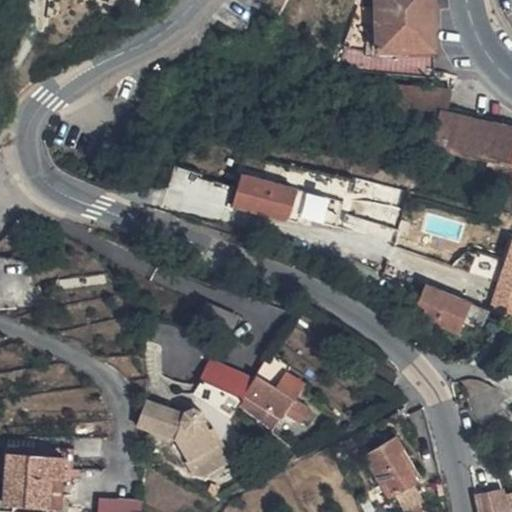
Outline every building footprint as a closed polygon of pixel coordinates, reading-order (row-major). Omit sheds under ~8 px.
[(376,0),(379,56),(439,53),(438,0),(376,0)] [(446,139),(443,152),(486,161),(493,124),(447,114),(451,91),(391,88),(388,119),(438,125),(437,137),(446,139)] [(511,128),(493,124),(486,161),(511,166),(511,128)] [(237,212),(291,224),(299,188),(245,174),(237,212)] [(193,270),(216,281),(235,272),(202,254),(193,270)] [(236,291),(244,277),(235,272),(216,281),(236,291)] [(422,326),(456,337),(467,305),(425,290),(415,314),(425,318),(422,326)] [(511,300),(497,294),(495,300),(511,305),(511,300)] [(511,317),(511,305),(495,300),(492,310),(511,317)] [(485,312),(467,305),(456,337),(475,345),(485,312)] [(511,323),(511,317),(492,310),(491,314),(511,323)] [(231,332),(213,323),(202,344),(220,353),(231,332)] [(369,373),(396,392),(399,371),(377,358),(369,373)] [(249,400),(258,386),(214,365),(203,386),(248,402),(249,400)] [(306,388),(271,367),(263,378),(297,401),(306,388)] [(297,401),(263,378),(258,386),(249,400),(282,423),(289,414),(297,401)] [(487,392),(470,382),(464,386),(481,427),(498,421),(487,392)] [(270,437),(282,423),(249,400),(248,402),(242,410),(270,437)] [(140,427),(174,440),(184,414),(149,401),(140,427)] [(315,412),(297,401),(289,414),(306,426),(315,412)] [(185,410),(184,414),(174,440),(190,461),(188,462),(207,477),(232,458),(205,420),(207,415),(206,412),(200,409),(196,408),(191,409),(185,410)] [(363,457),(383,488),(393,483),(399,494),(423,479),(396,437),(363,457)] [(5,503),(65,509),(70,455),(11,449),(5,503)] [(207,477),(188,462),(187,464),(194,474),(207,477)] [(511,511),(511,493),(506,495),(505,492),(478,495),(481,511),(511,511)] [(101,496),(101,511),(141,511),(141,495),(101,496)]
